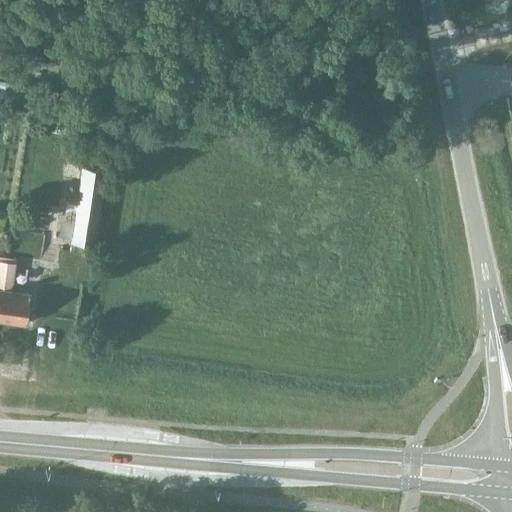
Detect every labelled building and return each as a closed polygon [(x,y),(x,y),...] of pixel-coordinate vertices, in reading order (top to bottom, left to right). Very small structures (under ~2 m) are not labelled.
[(89,65),(86,85),(116,90),(119,70),(120,66),(90,61),(89,65)] [(0,81),(0,95),(18,98),(20,83),(0,81)] [(43,89),(37,128),(67,133),(69,119),(89,122),(93,97),(73,94),(43,89)] [(82,166),(71,241),(94,244),(105,170),(82,166)] [(7,261),(0,304),(0,318),(24,322),(28,291),(12,288),(16,257),(7,256),(7,260),(7,261)] [(35,404),(35,392),(15,393),(16,404),(35,404)]
